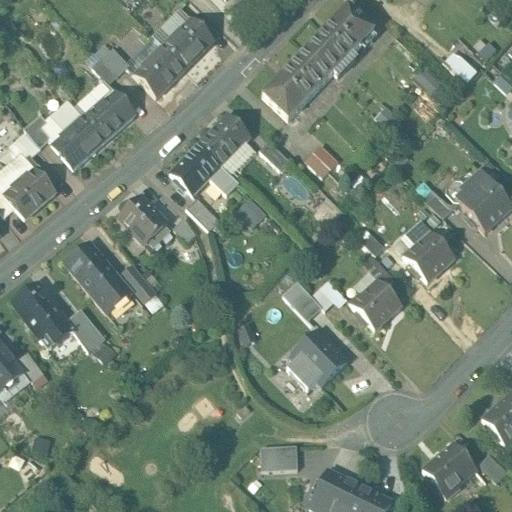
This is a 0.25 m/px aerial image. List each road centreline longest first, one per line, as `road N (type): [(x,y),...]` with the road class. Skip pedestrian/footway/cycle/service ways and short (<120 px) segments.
road 1 (residential): [(0,282),(261,58)]
road 2 (residential): [(417,420),(511,322)]
